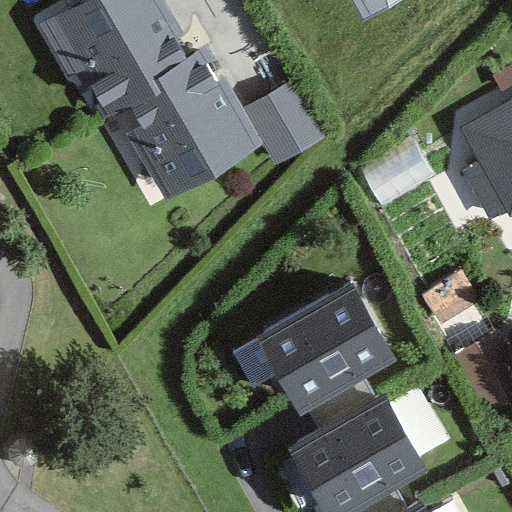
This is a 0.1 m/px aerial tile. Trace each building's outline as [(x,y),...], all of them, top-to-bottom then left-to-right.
[(106,97),(129,84),(192,47),(164,0),(77,0),(57,12),(106,97)] [(192,47),(129,84),(148,116),(133,125),(167,182),(254,130),(202,41),(192,47)] [(296,79),(250,105),(278,155),(324,129),(296,79)] [(511,93),(457,120),(504,215),(511,210),(511,93)] [(481,292),(465,266),(431,285),(446,312),(481,292)] [(349,281),(255,334),(293,403),(388,350),(349,281)] [(511,351),(501,331),(456,354),(486,411),(511,397),(511,351)] [(382,398),(288,450),(322,511),(339,511),(421,467),(382,398)]
